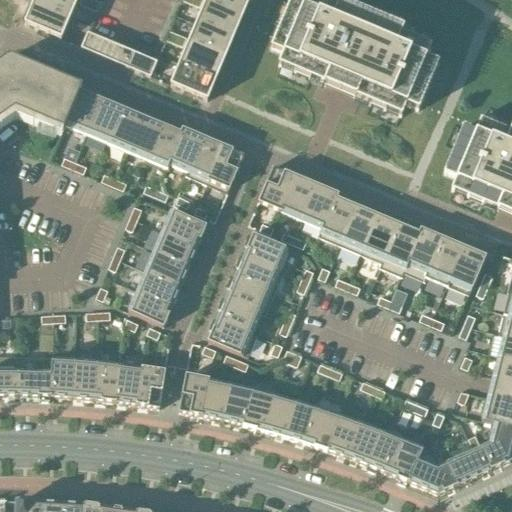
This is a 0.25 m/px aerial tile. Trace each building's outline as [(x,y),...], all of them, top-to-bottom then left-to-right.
[(31,0),(31,3),(34,4),(33,6),(70,21),(78,1),(76,0),(31,0)] [(90,0),(82,0),(80,7),(88,10),(92,1),(90,0)] [(202,0),(193,0),(191,7),(200,10),(204,1),(202,0)] [(207,0),(205,6),(242,21),(250,0),(249,0),(207,0)] [(253,36),(227,99),(467,199),(499,213),(511,218),(511,130),(510,135),(481,123),(478,130),(421,106),(438,66),(426,61),(430,49),(401,37),(403,32),(339,5),(337,10),(312,0),(306,0),(303,9),(291,4),(274,45),(253,36)] [(92,1),(88,10),(97,14),(101,4),(92,1)] [(33,6),(25,27),(61,42),(70,21),(33,6)] [(205,6),(196,26),(233,42),(233,41),(237,42),(244,25),(241,23),(242,21),(205,6)] [(196,26),(188,47),(224,62),(233,42),(196,26)] [(170,33),(166,43),(174,46),(178,37),(170,33)] [(88,35),(81,50),(106,61),(108,61),(116,65),(119,57),(122,50),(114,47),(112,46),(88,35)] [(178,37),(174,46),(183,50),(187,40),(178,37)] [(188,47),(179,67),(216,83),(217,81),(220,82),(227,64),(224,63),(224,62),(188,47)] [(119,57),(116,65),(124,68),(126,69),(150,79),(157,64),(156,64),(132,54),(130,54),(122,50),(119,57)] [(0,123),(15,112),(63,132),(63,133),(64,133),(66,129),(81,94),(82,89),(9,58),(0,65),(0,123)] [(179,67),(171,88),(183,93),(207,103),(216,83),(179,67)] [(87,137),(102,102),(81,94),(66,129),(87,137)] [(122,111),(102,102),(87,137),(107,146),(122,111)] [(122,111),(107,146),(126,154),(141,119),(122,111)] [(141,119),(126,154),(147,163),(161,127),(141,119)] [(166,171),(183,132),(182,131),(181,135),(161,127),(147,163),(166,171)] [(183,132),(166,171),(167,171),(169,167),(187,175),(185,179),(186,180),(203,140),(183,132)] [(188,175),(186,180),(206,188),(223,148),(203,140),(188,175)] [(223,148),(206,188),(227,197),(244,157),(223,148)] [(75,165),(64,161),(61,168),(72,173),(75,165)] [(75,165),(72,173),(83,177),(86,170),(75,165)] [(273,170),(258,205),(280,214),(295,179),(273,170)] [(101,185),(112,189),(115,182),(104,177),(101,185)] [(301,223),(316,188),(295,179),(280,214),(301,223)] [(126,187),(115,182),(112,189),(123,194),(126,187)] [(146,188),(143,195),(154,200),(157,193),(146,188)] [(301,223),(322,231),(318,240),(319,240),(337,197),(316,188),(301,223)] [(168,197),(157,193),(154,200),(165,205),(168,197)] [(357,209),(336,201),(338,197),(337,197),(319,240),(340,249),(357,209)] [(176,208),(187,212),(190,205),(179,200),(176,208)] [(340,249),(361,258),(378,218),(357,209),(340,249)] [(137,224),(141,213),(134,210),(129,221),(137,224)] [(194,217),(205,222),(208,214),(197,210),(194,217)] [(171,214),(162,235),(197,250),(206,229),(171,214)] [(380,219),(378,218),(361,258),(381,266),(379,271),(380,271),(399,227),(380,219)] [(137,224),(129,221),(125,232),(132,235),(137,224)] [(262,226),(259,233),(270,238),(273,231),(262,226)] [(421,232),(420,231),(419,236),(399,227),(380,271),(401,280),(405,271),(421,232)] [(405,271),(401,280),(402,280),(404,276),(424,285),(442,241),(439,239),(421,232),(405,271)] [(189,270),(197,250),(162,235),(153,255),(189,270)] [(281,243),(291,247),(294,240),(284,235),(281,243)] [(244,248),(248,249),(244,259),(243,259),(283,276),(284,275),(279,273),(288,252),(253,237),(252,239),(248,237),(247,242),(244,248)] [(291,247),(303,252),(306,245),(294,240),(291,247)] [(442,241),(424,285),(425,285),(427,281),(431,283),(447,289),(463,249),(442,241)] [(447,289),(469,298),(485,259),(463,249),(447,289)] [(120,264),(125,253),(117,250),(113,261),(120,264)] [(189,270),(153,255),(145,275),(180,289),(189,270)] [(239,270),(235,280),(274,297),(283,276),(243,259),(243,260),(240,258),(235,269),(239,270)] [(113,261),(108,272),(115,275),(120,264),(113,261)] [(322,271),(317,282),(325,285),(329,274),(322,271)] [(305,272),(301,283),(308,286),(313,275),(305,272)] [(145,275),(137,295),(172,309),(180,289),(145,275)] [(480,287),(488,290),(492,279),(485,276),(480,287)] [(235,280),(234,281),(231,279),(226,290),(230,291),(226,301),(265,318),(274,297),(235,280)] [(346,294),(349,286),(338,282),(335,289),(346,294)] [(304,297),(308,286),(301,283),(296,294),(304,297)] [(346,294),(357,298),(360,291),(349,286),(346,294)] [(476,298),(483,301),(488,290),(480,287),(476,298)] [(103,304),(108,294),(100,290),(95,301),(103,304)] [(163,330),(172,309),(137,295),(128,315),(163,330)] [(388,311),(391,304),(380,299),(377,307),(388,311)] [(217,311),(221,312),(217,322),(257,339),(257,338),(253,336),(261,317),(265,319),(265,318),(226,301),(226,302),(222,300),(217,311)] [(388,311),(399,316),(402,309),(391,304),(388,311)] [(291,328),(295,317),(288,314),(283,325),(291,328)] [(99,323),(99,315),(86,316),(86,324),(99,323)] [(110,315),(99,315),(99,323),(110,322),(110,315)] [(53,318),(54,326),(66,325),(65,317),(53,318)] [(422,317),(419,324),(430,329),(433,322),(422,317)] [(468,317),(463,329),(470,332),(475,321),(468,317)] [(511,318),(504,317),(498,338),(511,341),(511,318)] [(41,327),(54,326),(53,318),(41,319),(41,327)] [(248,361),(257,339),(217,322),(217,323),(213,321),(209,332),(212,333),(208,344),(248,361)] [(433,322),(430,329),(441,333),(444,326),(433,322)] [(128,324),(125,331),(135,335),(138,328),(128,324)] [(291,328),(283,325),(279,336),(286,339),(291,328)] [(466,343),(470,332),(463,329),(458,340),(466,343)] [(160,335),(149,331),(146,338),(157,342),(160,335)] [(174,335),(162,335),(161,365),(172,366),(174,335)] [(511,341),(498,338),(503,340),(498,360),(511,363),(511,341)] [(275,346),(270,357),(277,360),(282,349),(275,346)] [(216,354),(205,349),(202,356),(213,361),(216,354)] [(290,367),(295,356),(287,353),(282,364),(290,367)] [(301,359),(295,356),(290,367),(297,370),(301,359)] [(239,363),(226,358),(223,365),(236,371),(239,363)] [(0,399),(18,399),(18,360),(0,359),(0,399)] [(52,361),(18,360),(18,399),(39,400),(39,404),(50,404),(50,400),(52,361)] [(467,374),(472,363),(465,360),(460,371),(467,374)] [(511,363),(498,360),(487,400),(511,406),(511,363)] [(52,361),(50,400),(72,402),(74,363),(53,362),(53,361),(52,361)] [(94,403),(97,365),(74,363),(72,402),(94,403)] [(236,371),(245,374),(248,367),(239,363),(236,371)] [(115,406),(119,368),(97,365),(94,403),(115,406)] [(317,374),(329,379),(332,372),(320,367),(317,374)] [(137,408),(142,370),(119,368),(115,406),(137,408)] [(165,374),(142,370),(137,408),(159,412),(165,374)] [(332,372),(329,379),(339,384),(342,376),(332,372)] [(209,382),(186,377),(179,415),(202,420),(209,382)] [(223,424),(232,387),(209,382),(202,420),(223,424)] [(360,392),(371,397),(374,390),(363,385),(360,392)] [(223,424),(244,429),(254,392),(232,387),(223,424)] [(385,394),(374,390),(371,397),(382,402),(385,394)] [(244,429),(265,435),(276,398),(254,392),(244,429)] [(468,397),(461,395),(457,405),(464,408),(468,397)] [(265,435),(286,441),(297,404),(276,398),(265,435)] [(511,406),(487,400),(481,424),(494,427),(511,432),(511,406)] [(402,410),(413,415),(416,407),(405,403),(402,410)] [(297,404),(286,441),(306,447),(318,410),(297,404)] [(428,412),(416,407),(413,415),(425,419),(428,412)] [(339,417),(318,410),(306,447),(327,454),(340,417),(339,417)] [(432,427),(439,430),(444,419),(437,416),(432,427)] [(340,417),(327,454),(347,461),(360,425),(340,417)] [(360,425),(347,461),(368,469),(381,433),(360,425)] [(480,450),(491,473),(511,464),(511,458),(511,432),(494,427),(489,446),(480,450)] [(381,433),(368,469),(366,472),(376,476),(377,473),(391,478),(405,443),(382,433),(381,433)] [(480,450),(475,439),(468,442),(473,453),(480,450)] [(405,443),(391,478),(398,481),(396,485),(406,489),(407,485),(422,450),(405,443)] [(456,489),(445,466),(437,470),(418,462),(423,450),(422,450),(407,485),(438,498),(456,489)] [(491,473),(480,450),(463,458),(445,466),(456,489),(491,473)] [(452,462),(447,451),(440,455),(445,466),(452,462)]
